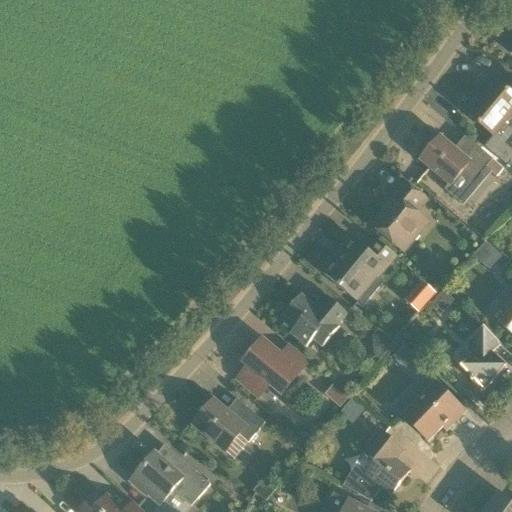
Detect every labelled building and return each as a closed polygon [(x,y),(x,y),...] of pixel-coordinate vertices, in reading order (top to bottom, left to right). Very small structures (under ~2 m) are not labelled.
[(511,76),(510,74),(501,85),(491,76),(480,89),(484,92),(466,113),(493,137),(511,114),(511,76)] [(461,153),(455,149),(440,137),(420,161),(451,187),(461,174),(473,184),(486,168),(493,160),(471,142),(461,153)] [(486,168),(492,173),(497,177),(504,169),(493,160),(486,168)] [(399,248),(424,219),(417,213),(427,201),(403,181),(392,194),(396,198),(373,226),(399,248)] [(368,251),(353,238),(324,274),(358,303),(396,257),(377,240),(368,251)] [(482,263),(495,250),(486,240),(472,253),(482,263)] [(422,280),(414,290),(428,302),(436,293),(422,280)] [(511,336),(511,291),(500,304),(510,314),(500,324),(511,336)] [(348,315),(324,294),(314,305),(301,295),(284,315),(296,326),(290,334),(306,347),(313,340),(322,348),(324,346),(338,329),(339,327),(338,326),(348,315)] [(484,391),(507,368),(493,354),(501,345),(484,328),(467,345),(476,354),(461,368),(484,391)] [(380,360),(393,344),(377,330),(373,338),(374,354),(380,360)] [(280,356),(262,341),(248,358),(254,362),(238,379),(257,396),(269,383),(281,393),(306,363),(288,347),(280,356)] [(399,366),(410,355),(398,344),(388,355),(399,366)] [(464,412),(435,383),(426,392),(421,386),(414,386),(396,405),(396,410),(428,441),(450,419),(454,423),(464,412)] [(260,399),(270,405),(278,393),(268,387),(260,399)] [(233,416),(227,411),(214,400),(193,425),(225,453),(240,436),(249,444),(265,424),(242,404),(233,416)] [(391,496),(411,472),(393,457),(401,447),(380,430),(362,453),(374,462),(365,475),(354,476),(351,474),(344,486),(372,501),(382,488),(391,496)] [(174,471),(157,456),(155,454),(130,482),(148,497),(152,493),(164,503),(175,492),(182,499),(189,491),(198,499),(211,484),(183,460),(174,471)] [(373,511),(334,493),(324,511),(373,511)] [(511,511),(511,503),(498,493),(485,511),(511,511)] [(143,511),(134,503),(125,511),(123,511),(107,497),(98,506),(92,500),(81,511),(143,511)]
